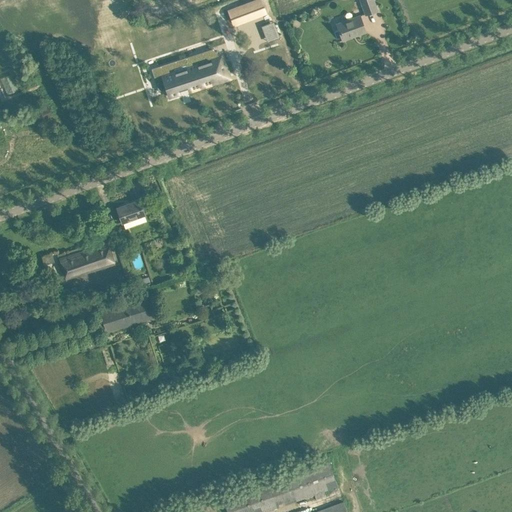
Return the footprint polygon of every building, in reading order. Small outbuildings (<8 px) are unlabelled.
[(260,0),(257,0),(231,10),(236,23),(265,12),(260,0)] [(359,0),(365,14),(377,10),(373,0),(359,0)] [(359,15),(336,23),(343,40),(342,38),(356,33),(356,35),(365,32),(359,15)] [(162,74),(154,76),(159,91),(166,88),(169,97),(180,93),(179,90),(225,75),(217,51),(209,53),(209,52),(189,58),(190,60),(185,61),(188,69),(162,77),(162,74)] [(49,107),(32,114),(35,122),(52,114),(49,107)] [(122,222),(144,214),(139,200),(117,208),(122,222)] [(115,264),(108,243),(59,258),(65,279),(115,264)] [(52,255),(45,257),(47,264),(54,261),(52,255)] [(148,276),(135,280),(138,290),(151,286),(148,276)] [(69,288),(60,290),(64,303),(73,300),(69,288)] [(151,318),(145,298),(99,312),(106,332),(151,318)] [(329,462),(223,500),(227,511),(267,511),(314,495),(324,491),(338,486),(329,462)] [(345,511),(341,500),(308,511),(345,511)]
